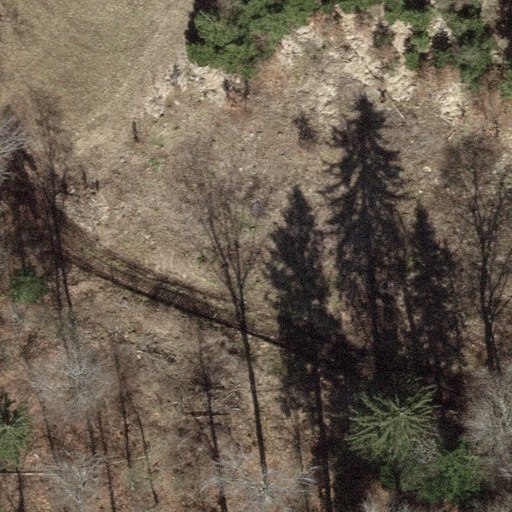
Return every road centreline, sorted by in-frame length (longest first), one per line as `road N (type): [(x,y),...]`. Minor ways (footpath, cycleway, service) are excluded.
road 1 (track): [(0,178),(47,233),(243,329),(511,398)]
road 2 (track): [(205,0),(47,233)]
